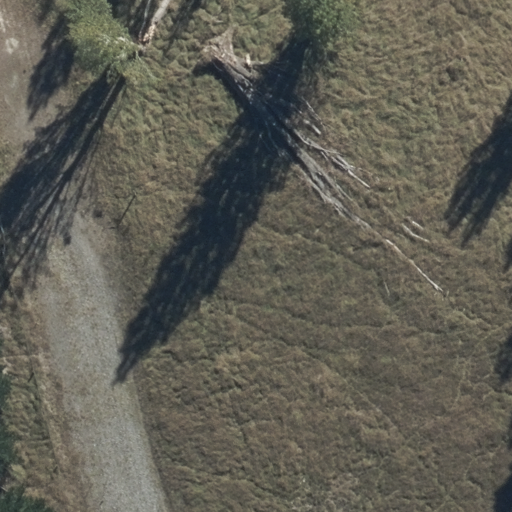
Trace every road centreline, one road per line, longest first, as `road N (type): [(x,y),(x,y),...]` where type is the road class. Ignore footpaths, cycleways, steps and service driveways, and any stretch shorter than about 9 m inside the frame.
road 1 (unclassified): [(44,207),(134,511)]
road 2 (unclassified): [(0,17),(44,207)]
